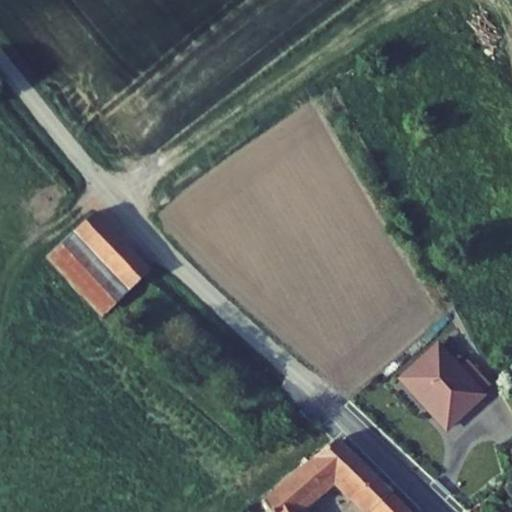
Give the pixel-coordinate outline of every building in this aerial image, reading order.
[(319,98),(300,108),(358,219),(378,209),(319,98)] [(70,228),(120,280),(140,260),(90,208),(70,228)] [(45,252),(95,305),(120,280),(70,228),(45,252)] [(456,367),(433,343),(398,376),(445,427),(493,383),(468,356),(456,367)] [(424,511),(325,417),(258,482),(275,511),(424,511)]
